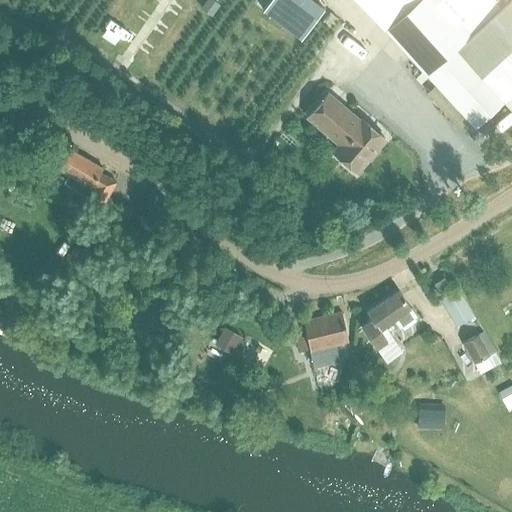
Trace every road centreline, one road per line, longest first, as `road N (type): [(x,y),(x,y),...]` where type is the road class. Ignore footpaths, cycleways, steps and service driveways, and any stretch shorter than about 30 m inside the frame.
road 1 (tertiary): [(269,266),(97,146),(0,104)]
road 2 (unclassified): [(269,266),(346,250),(459,174),(511,154)]
road 3 (tertiary): [(511,196),(398,262),(346,282),(316,284),(269,266)]
road 4 (unknown): [(346,46),(459,174)]
